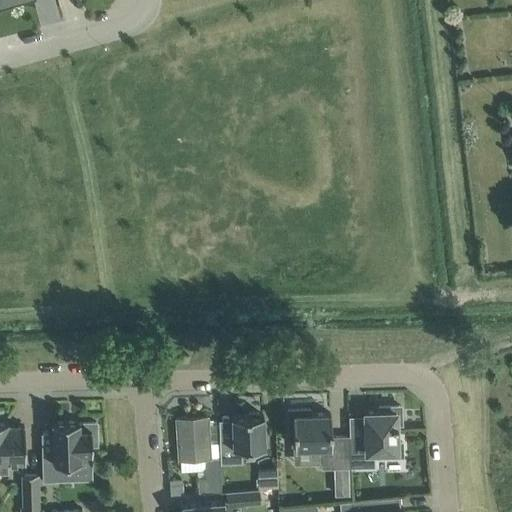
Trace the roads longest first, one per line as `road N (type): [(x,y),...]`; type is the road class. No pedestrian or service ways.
road 1 (residential): [(142,383),(419,378),(439,405),(449,511)]
road 2 (unclassified): [(0,59),(132,24),(149,0)]
road 3 (residential): [(0,386),(142,383)]
road 4 (residential): [(152,511),(142,383)]
